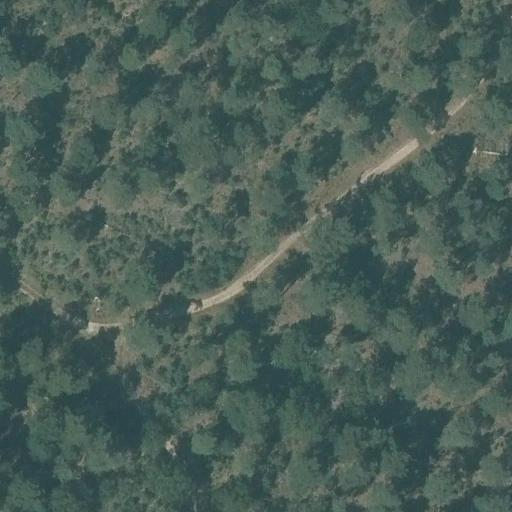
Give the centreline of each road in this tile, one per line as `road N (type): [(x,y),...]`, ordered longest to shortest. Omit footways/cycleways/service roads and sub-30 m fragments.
road 1 (track): [(90,333),(107,317),(141,307),(201,311),(231,275),(479,70),(511,5)]
road 2 (track): [(90,333),(175,460),(179,511)]
